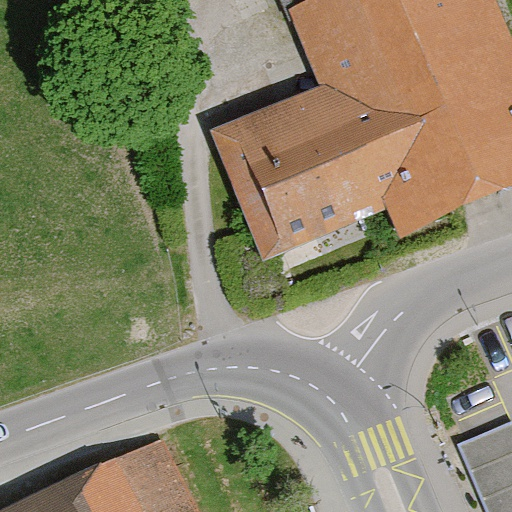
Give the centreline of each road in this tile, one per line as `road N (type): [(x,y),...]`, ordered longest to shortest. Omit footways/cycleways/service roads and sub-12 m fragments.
road 1 (residential): [(0,440),(158,379),(227,366),(280,375),(329,398)]
road 2 (residential): [(329,398),(404,309),(511,267)]
road 3 (residential): [(329,398),(367,447),(397,511)]
